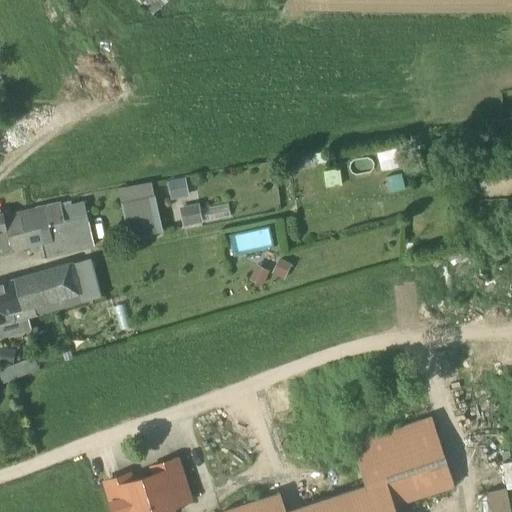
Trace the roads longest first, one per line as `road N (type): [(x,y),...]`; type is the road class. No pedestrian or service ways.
road 1 (unclassified): [(511,333),(417,332),(0,477)]
road 2 (track): [(417,332),(462,462)]
